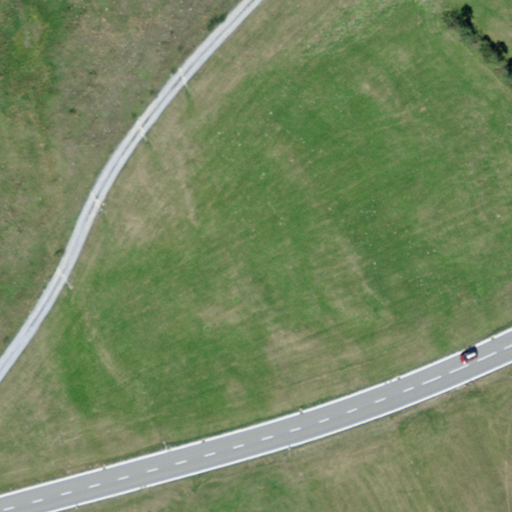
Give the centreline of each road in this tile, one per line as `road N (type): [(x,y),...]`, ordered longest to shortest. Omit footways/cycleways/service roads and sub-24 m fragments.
road 1 (primary): [(511,340),(261,434),(0,505)]
road 2 (track): [(0,364),(40,312),(93,191),(131,129),(246,0)]
